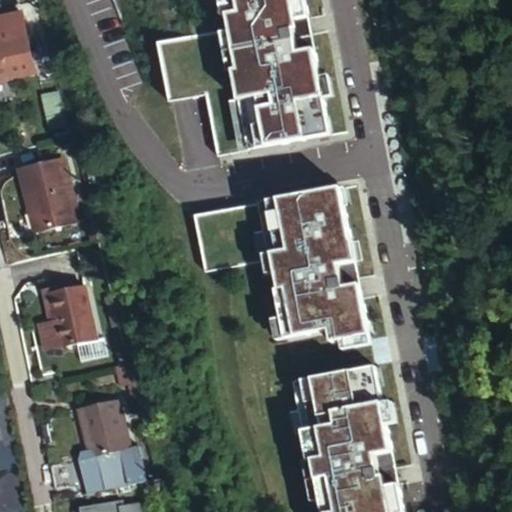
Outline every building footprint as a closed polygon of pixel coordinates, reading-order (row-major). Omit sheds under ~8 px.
[(221,0),(227,30),(159,42),(170,102),(207,95),(218,157),(331,136),(324,98),(320,77),(305,0),(221,0)] [(0,79),(39,70),(29,28),(25,11),(0,17),(0,79)] [(320,77),(324,98),(333,97),(328,75),(320,77)] [(59,91),(41,95),(48,130),(66,126),(59,91)] [(80,220),(65,157),(25,166),(39,229),(80,220)] [(332,347),(370,340),(355,262),(348,263),(344,243),(351,242),(341,189),(195,216),(206,272),(274,259),(280,294),(276,295),(286,343),(330,335),(332,347)] [(96,338),(84,284),(50,291),(56,319),(40,323),(46,349),(62,345),(96,338)] [(402,511),(375,370),(294,386),(309,464),(313,464),(322,511),(402,511)] [(0,388),(0,449),(11,448),(0,388)] [(77,452),(79,459),(75,460),(76,461),(54,465),(58,490),(85,485),(99,482),(101,490),(142,481),(134,446),(126,448),(115,398),(78,407),(88,449),(77,452)] [(0,508),(23,505),(16,472),(11,448),(0,449),(0,508)] [(137,511),(136,504),(119,508),(118,503),(69,511),(137,511)]
